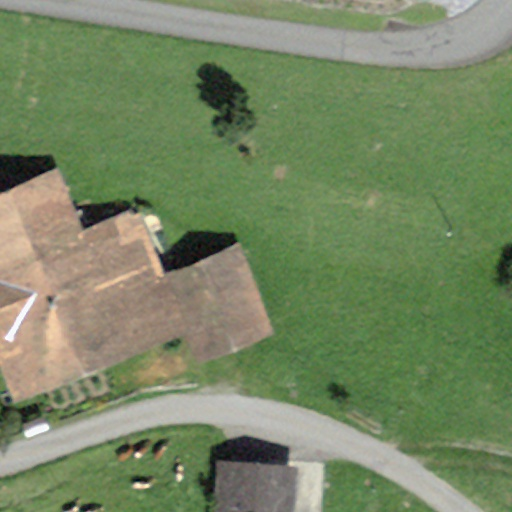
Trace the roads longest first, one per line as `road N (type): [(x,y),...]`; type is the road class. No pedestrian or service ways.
road 1 (residential): [(38,0),(401,54),(458,52),(502,27),(510,0)]
road 2 (residential): [(452,511),(353,443),(266,413),(223,408),(181,410),(0,466)]
